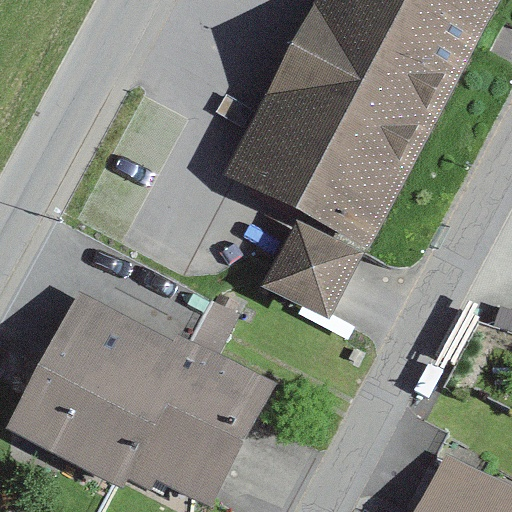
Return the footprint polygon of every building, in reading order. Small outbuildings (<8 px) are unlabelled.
[(496,0),(321,0),(231,175),(373,248),(501,2),(496,0)] [(367,256),(298,222),(265,288),(334,322),(367,256)] [(130,467),(189,351),(80,294),(7,431),(116,489),(130,467)] [(511,310),(502,307),(495,327),(511,333),(511,310)] [(277,387),(193,344),(189,351),(130,467),(215,509),(277,387)] [(511,511),(511,489),(449,457),(419,511),(511,511)]
